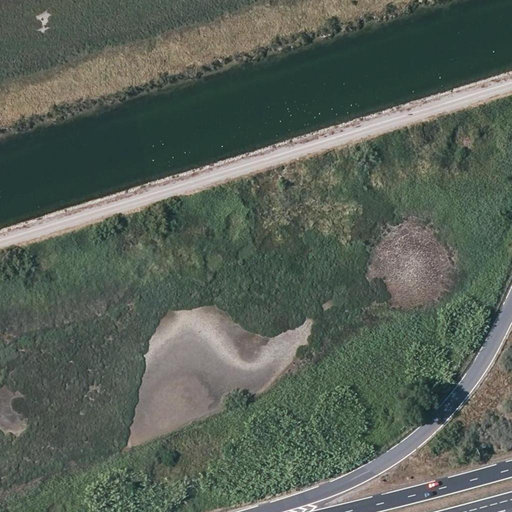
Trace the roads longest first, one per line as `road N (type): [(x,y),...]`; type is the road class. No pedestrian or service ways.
road 1 (track): [(511,87),(0,245)]
road 2 (trunk): [(511,299),(482,360),(444,411),(406,444),(342,487),(254,511)]
road 3 (trunk): [(511,467),(353,511)]
